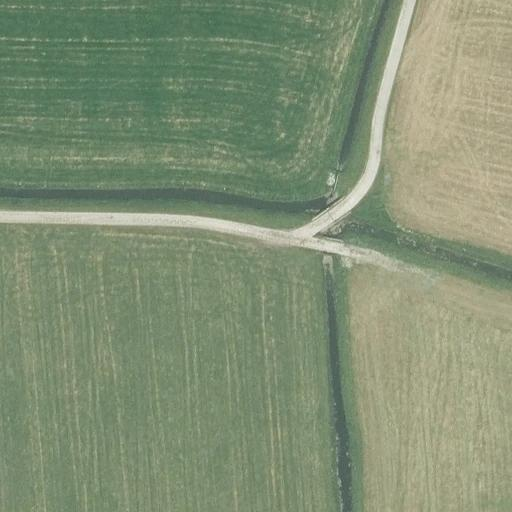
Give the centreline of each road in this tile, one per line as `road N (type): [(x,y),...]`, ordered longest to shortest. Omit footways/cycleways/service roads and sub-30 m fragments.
road 1 (track): [(355,252),(188,221),(0,217)]
road 2 (track): [(410,0),(372,170),(349,204),(291,239)]
